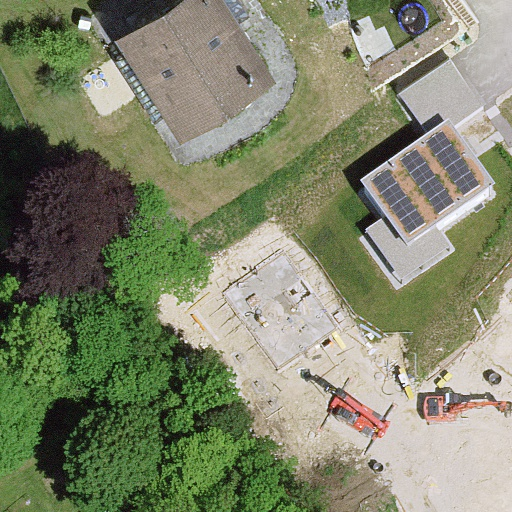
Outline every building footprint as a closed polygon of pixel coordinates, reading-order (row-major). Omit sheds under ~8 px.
[(139,41),(115,56),(154,118),(179,102),(189,116),(260,71),(229,23),(246,12),(238,0),(185,0),(134,33),(139,41)] [(400,95),(434,143),(447,134),(483,110),(449,61),(400,95)] [(434,143),(364,190),(385,222),(366,235),(401,286),(449,254),(435,233),(490,196),(468,164),(447,134),(434,143)] [(340,330),(284,248),(221,290),(278,373),(340,330)] [(511,336),(511,306),(497,326),(511,336)]
